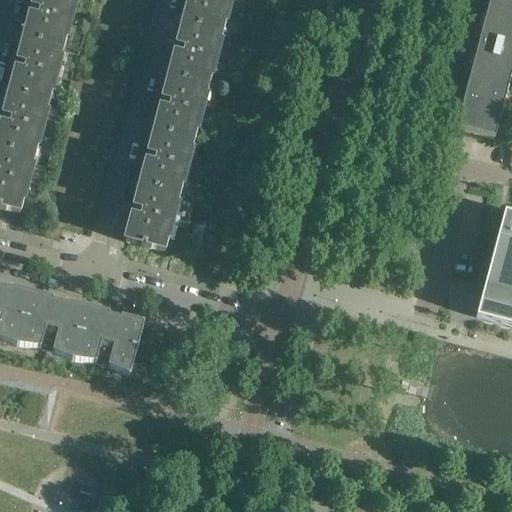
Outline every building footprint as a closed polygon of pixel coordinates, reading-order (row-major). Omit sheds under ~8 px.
[(63,52),(76,0),(34,0),(32,11),(36,12),(34,20),(30,19),(24,42),(63,52)] [(222,37),(231,0),(193,0),(193,5),(189,4),(182,27),(222,37)] [(494,141),(511,71),(511,0),(490,0),(476,53),(471,51),(467,66),(472,68),(455,131),(494,141)] [(207,91),(222,37),(182,27),(176,49),(181,50),(178,59),(174,58),(168,80),(207,91)] [(48,107),(63,52),(24,42),(18,65),(22,66),(19,74),(15,73),(9,96),(48,107)] [(193,145),(207,91),(168,80),(162,103),(166,105),(164,113),(160,112),(154,135),(193,145)] [(0,151),(34,161),(48,107),(9,96),(3,119),(7,120),(5,129),(1,128),(0,131),(0,151)] [(179,199),(193,145),(154,135),(148,158),(152,159),(150,167),(146,166),(140,189),(179,199)] [(0,210),(20,216),(34,161),(0,151),(0,210)] [(164,254),(179,199),(140,189),(134,212),(138,213),(135,221),(131,220),(125,243),(164,254)] [(511,218),(509,217),(503,216),(485,284),(475,320),(511,329),(511,218)] [(130,377),(144,325),(121,319),(120,321),(108,318),(109,316),(65,304),(64,306),(53,303),(53,301),(9,289),(9,292),(0,289),(0,340),(16,347),(19,348),(39,350),(40,351),(42,342),(54,345),(52,354),(53,354),(72,362),(74,362),(94,365),(96,366),(98,357),(110,360),(107,369),(109,369),(128,376),(128,377),(130,377)]
